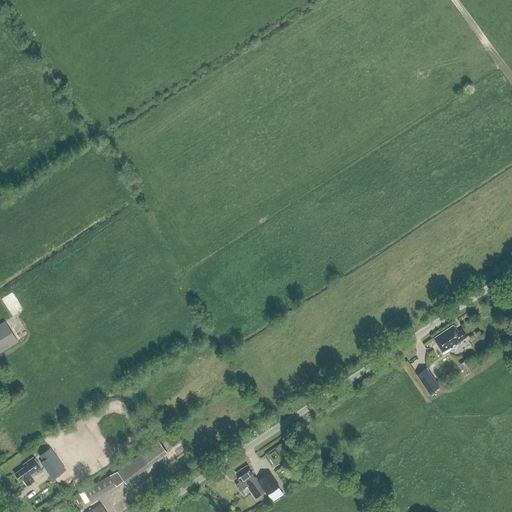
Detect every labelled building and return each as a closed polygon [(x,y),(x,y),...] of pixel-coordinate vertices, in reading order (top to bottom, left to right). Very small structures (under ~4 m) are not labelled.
[(0,352),(17,342),(4,322),(0,324),(0,352)] [(459,346),(457,343),(467,337),(462,330),(458,333),(454,326),(434,339),(444,355),(459,346)] [(470,360),(460,365),(464,374),(474,370),(470,360)] [(427,368),(416,375),(429,395),(440,388),(427,368)] [(49,455),(40,461),(53,479),(61,472),(49,455)] [(27,486),(34,481),(31,478),(42,470),(33,458),(23,465),(24,467),(15,474),(20,481),(23,479),(27,486)] [(284,478),(292,473),(290,469),(286,463),(280,467),(284,472),(282,474),(284,478)] [(279,488),(270,474),(258,481),(259,481),(255,484),(252,480),(255,478),(252,474),(253,474),(247,466),(236,473),(241,481),(236,485),(240,491),(247,486),(255,499),(266,493),(267,495),(279,488)] [(111,475),(85,491),(91,501),(117,486),(111,475)]
